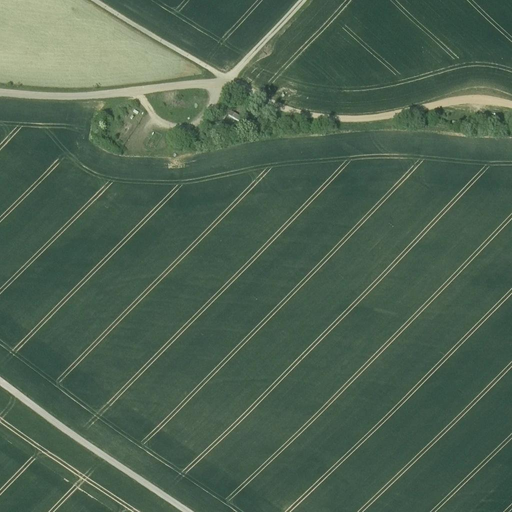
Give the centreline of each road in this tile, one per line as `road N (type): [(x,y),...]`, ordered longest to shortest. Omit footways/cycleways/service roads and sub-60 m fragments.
road 1 (track): [(511,110),(466,102),(376,125),(282,116),(95,0)]
road 2 (track): [(302,0),(228,82),(60,102),(0,99)]
road 3 (track): [(0,412),(124,511)]
